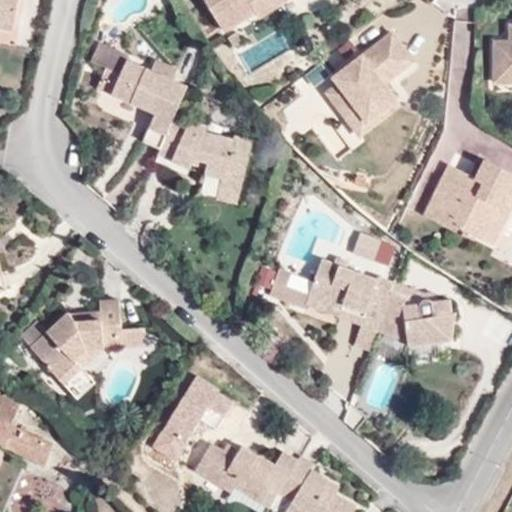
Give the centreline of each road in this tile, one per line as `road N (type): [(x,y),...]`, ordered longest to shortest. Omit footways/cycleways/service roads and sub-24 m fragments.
road 1 (residential): [(35,154),(105,232),(431,511)]
road 2 (residential): [(35,154),(69,0)]
